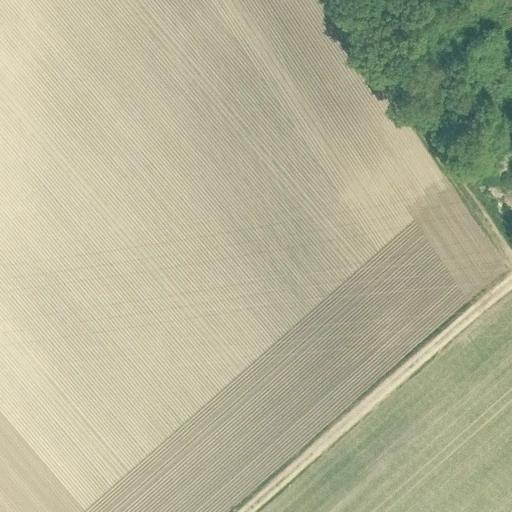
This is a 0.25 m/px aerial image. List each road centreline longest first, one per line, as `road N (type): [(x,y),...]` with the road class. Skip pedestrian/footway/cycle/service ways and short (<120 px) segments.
road 1 (track): [(511,275),(242,511)]
road 2 (track): [(511,254),(336,0)]
